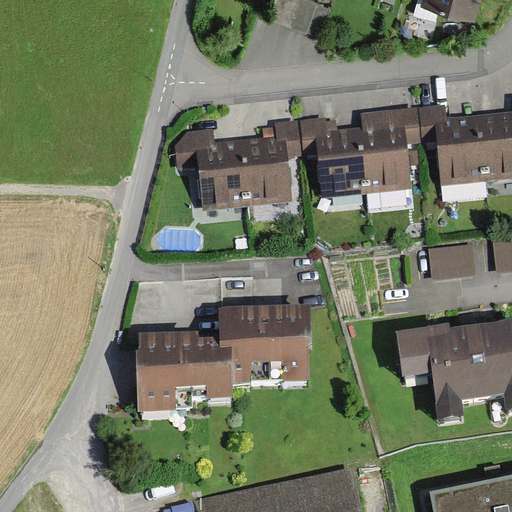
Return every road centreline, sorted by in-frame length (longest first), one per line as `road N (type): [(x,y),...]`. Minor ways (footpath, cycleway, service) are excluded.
road 1 (residential): [(6,511),(68,417),(102,342),(168,81)]
road 2 (residential): [(168,81),(216,84),(464,62),(511,36)]
road 3 (track): [(140,195),(0,193)]
